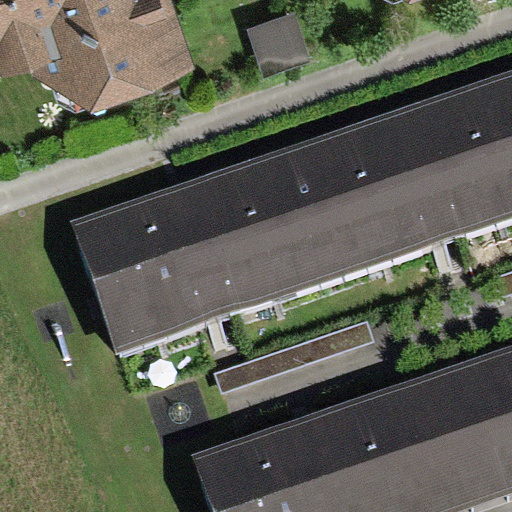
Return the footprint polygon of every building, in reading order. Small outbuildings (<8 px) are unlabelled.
[(0,0),(0,77),(3,78),(30,68),(36,83),(95,114),(192,80),(164,0),(0,0)] [(294,17),(246,31),(259,77),(308,63),(294,17)] [(180,189),(73,226),(119,358),(511,222),(511,74),(410,110),(180,189)] [(511,274),(499,279),(506,297),(511,295),(511,274)] [(368,323),(216,374),(223,396),(375,345),(368,323)] [(511,347),(306,420),(196,458),(215,511),(475,511),(511,499),(511,347)]
